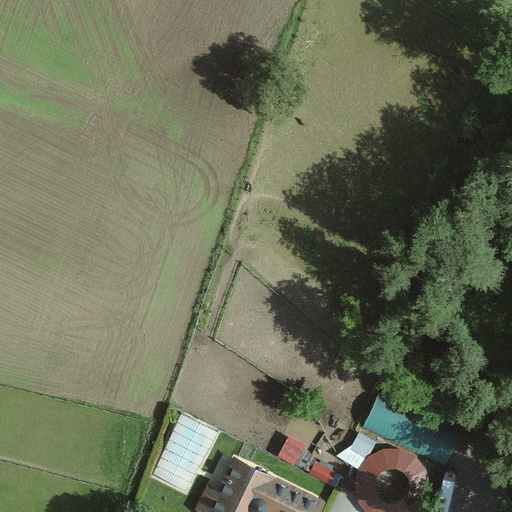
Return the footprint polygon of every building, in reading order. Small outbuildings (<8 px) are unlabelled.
[(461,428),(379,391),(363,428),(444,465),(461,428)] [(305,441),(288,432),(278,452),(295,461),(305,441)] [(365,465),(362,475),(362,485),(365,495),(371,503),(379,509),(389,511),(399,511),(409,507),(417,500),(422,491),(424,481),(423,471),(418,461),(410,454),(401,450),(390,449),(380,452),(371,457),(365,465)] [(197,511),(199,511),(320,511),(326,501),(234,458),(231,464),(222,459),(197,511)] [(335,467),(315,458),(309,470),(329,479),(335,467)]
